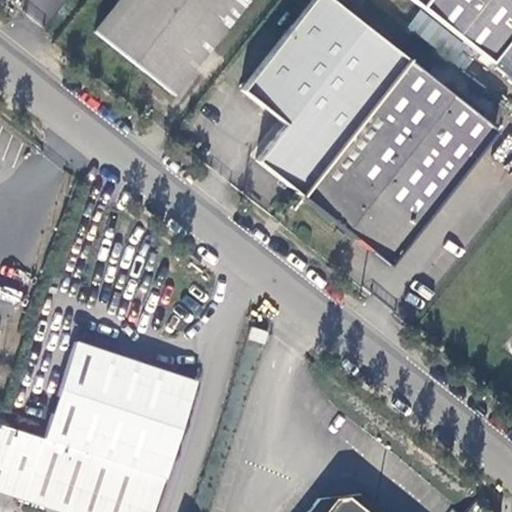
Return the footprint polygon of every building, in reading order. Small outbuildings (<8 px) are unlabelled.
[(242,0),(114,0),(89,30),(169,93),(242,0)] [(258,159),(299,192),(403,59),(327,0),(312,0),(243,89),(286,122),(258,159)] [(511,0),(422,0),(418,5),(484,57),(510,28),(511,30),(511,0)] [(511,79),(511,77),(511,30),(510,28),(484,57),(511,79)] [(493,128),(403,59),(299,192),(357,238),(386,261),(449,183),(493,128)] [(149,511),(194,382),(75,343),(43,436),(0,421),(0,490),(65,511),(149,511)] [(381,511),(359,494),(314,498),(302,511),(381,511)]
